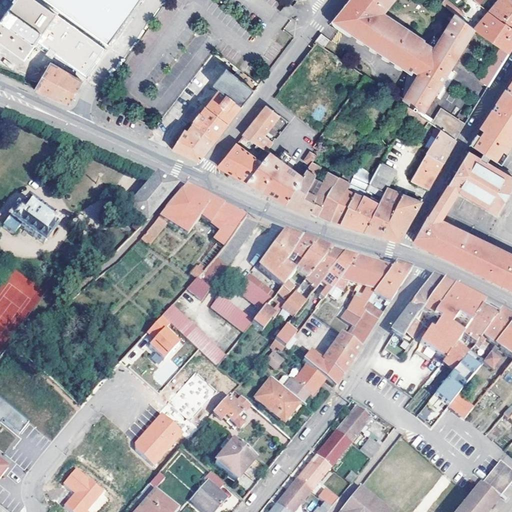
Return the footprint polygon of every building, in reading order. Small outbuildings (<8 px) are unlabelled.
[(87,75),(119,29),(77,0),(18,0),(12,9),(9,8),(1,19),(3,21),(0,25),(0,38),(25,56),(37,39),(87,75)] [(77,0),(119,29),(138,0),(77,0)] [(296,7),(287,0),(281,9),(290,16),(296,7)] [(425,112),(474,30),(455,15),(439,42),(434,51),(427,47),(423,44),(425,42),(421,39),(419,39),(415,36),(415,33),(409,30),(406,29),(403,28),(402,24),(397,20),(394,20),(392,19),(390,16),(383,10),(386,7),(388,8),(394,0),(348,0),(344,5),(346,7),(334,22),(339,25),(344,29),(344,33),(350,36),(352,35),(356,39),(356,41),(361,45),(363,44),(368,47),(369,51),(374,54),(376,53),(378,55),(380,57),(380,59),(387,63),(388,63),(393,66),(392,69),(399,72),(400,72),(405,75),(403,95),(406,97),(404,100),(425,112)] [(463,0),(483,16),(486,12),(476,3),(472,0),(463,0)] [(511,1),(510,0),(499,0),(500,1),(491,15),(511,27),(511,1)] [(332,20),(334,22),(346,7),(344,5),(332,20)] [(474,30),(477,26),(457,11),(454,14),(455,15),(474,30)] [(511,49),(511,27),(491,15),(486,12),(483,16),(477,26),(474,30),(510,53),(511,49)] [(322,33),(316,41),(324,47),(330,38),(322,33)] [(433,38),(427,47),(434,51),(439,42),(433,38)] [(55,98),(69,104),(83,82),(52,63),(37,90),(55,98)] [(186,129),(174,149),(199,161),(239,109),(255,89),(227,67),(214,84),(220,89),(189,130),(186,129)] [(481,82),(489,87),(494,79),(486,74),(481,82)] [(511,81),(506,89),(493,110),(501,116),(492,130),(484,125),(471,144),(484,153),(490,157),(497,161),(503,152),(506,153),(511,144),(511,81)] [(253,122),(271,132),(283,117),(267,105),(253,122)] [(441,109),(433,123),(456,140),(465,124),(441,109)] [(493,110),(484,125),(492,130),(501,116),(493,110)] [(420,124),(425,127),(430,121),(424,118),(420,124)] [(428,151),(443,162),(449,152),(456,140),(433,123),(430,121),(425,127),(415,141),(428,151)] [(268,136),(271,132),(253,122),(248,128),(244,133),(245,135),(247,136),(258,143),(263,147),(270,138),(268,136)] [(410,137),(415,141),(425,127),(420,124),(410,137)] [(247,182),(263,161),(237,144),(218,166),(237,176),(247,182)] [(267,149),(263,147),(260,151),(259,152),(266,157),(270,152),(267,149)] [(490,157),(484,153),(480,158),(467,150),(454,171),(457,173),(432,213),(430,213),(415,242),(511,288),(511,253),(441,218),(458,189),(463,192),(497,212),(511,187),(511,177),(487,163),(490,157)] [(436,175),(443,162),(428,151),(411,182),(429,189),(436,175)] [(285,203),(304,175),(270,152),(266,157),(263,161),(247,182),(275,197),(285,203)] [(306,171),(312,162),(316,156),(310,152),(305,160),(308,162),(303,169),(306,171)] [(503,152),(497,161),(502,164),(508,155),(506,153),(503,152)] [(356,175),(371,183),(382,164),(368,155),(358,172),(356,175)] [(320,167),(312,162),(306,171),(304,175),(285,203),(301,211),(309,216),(312,210),(326,189),(338,177),(328,173),(322,182),(314,194),(306,189),(314,177),(320,167)] [(386,192),(387,189),(396,173),(382,164),(371,183),(386,192)] [(363,194),(367,188),(371,183),(356,175),(351,182),(347,190),(362,195),(363,194)] [(128,208),(145,223),(177,186),(156,176),(128,208)] [(322,182),(314,177),(306,189),(314,194),(322,182)] [(331,220),(341,223),(362,195),(347,190),(351,182),(338,177),(326,189),(312,210),(331,220)] [(382,198),(386,192),(371,183),(367,188),(382,198)] [(213,238),(224,247),(246,219),(217,203),(185,187),(141,240),(149,246),(167,223),(186,237),(200,219),(217,233),(213,238)] [(379,203),(365,231),(382,236),(399,241),(421,201),(387,189),(386,192),(382,198),(379,203)] [(359,229),(365,231),(379,203),(363,194),(362,195),(341,223),(359,229)] [(19,210),(17,207),(3,228),(13,235),(20,227),(33,237),(34,237),(44,244),(58,224),(26,200),(19,210)] [(197,279),(195,280),(212,293),(265,226),(246,219),(224,247),(206,269),(202,273),(197,279)] [(106,252),(111,257),(142,227),(137,223),(106,252)] [(283,265),(287,260),(301,240),(285,233),(259,268),(283,287),(287,281),(293,273),(283,265)] [(295,266),(297,268),(316,245),(304,241),(301,240),(287,260),(293,265),(296,261),(298,262),(295,266)] [(327,250),(316,245),(297,268),(295,272),(297,274),(299,272),(307,279),(331,251),(327,250)] [(293,319),(321,284),(344,255),(339,254),(331,251),(307,279),(282,310),(293,319)] [(323,301),(327,297),(356,259),(347,256),(344,255),(321,284),(327,288),(319,298),(323,301)] [(365,304),(373,294),(391,270),(371,264),(356,259),(327,297),(336,304),(343,296),(350,285),(354,287),(352,289),(354,291),(356,288),(363,290),(347,312),(354,318),(359,311),(364,304),(365,304)] [(202,273),(206,269),(199,264),(196,268),(202,273)] [(386,303),(389,305),(412,271),(399,266),(395,265),(391,270),(373,294),(387,299),(386,303)] [(191,275),(197,279),(202,273),(196,268),(191,275)] [(272,300),(276,295),(252,273),(248,279),(251,281),(272,300)] [(415,312),(420,315),(443,281),(440,279),(433,276),(414,302),(419,306),(415,312)] [(242,294),(264,309),(269,303),(272,300),(251,281),(242,294)] [(283,287),(277,293),(285,299),(294,287),(287,281),(283,287)] [(427,318),(431,321),(454,287),(446,283),(443,281),(420,315),(427,318)] [(454,287),(431,321),(425,325),(425,326),(431,330),(422,342),(446,360),(455,347),(462,336),(480,309),(484,303),(457,289),(454,287)] [(251,325),(254,321),(220,297),(211,310),(244,334),(251,325)] [(254,321),(251,325),(261,333),(270,322),(272,323),(276,317),(268,310),(272,305),(269,303),(264,309),(254,321)] [(383,316),(365,304),(364,304),(359,311),(365,314),(378,323),(383,316)] [(178,332),(188,320),(172,305),(162,317),(170,325),(178,332)] [(408,332),(420,315),(415,312),(409,309),(406,312),(399,322),(391,332),(403,340),(408,332)] [(475,345),(477,341),(495,317),(491,315),(480,309),(462,336),(475,345)] [(489,341),(496,346),(511,324),(511,319),(510,318),(499,312),(495,317),(477,341),(485,347),(489,341)] [(360,321),(374,330),(378,323),(365,314),(360,321)] [(420,315),(408,332),(414,337),(427,318),(420,315)] [(164,331),(170,325),(162,317),(152,327),(159,335),(164,331)] [(178,332),(186,340),(197,329),(188,320),(178,332)] [(356,327),(369,336),(374,330),(360,321),(356,327)] [(495,347),(511,358),(511,324),(496,346),(495,347)] [(149,330),(157,338),(159,335),(152,327),(149,330)] [(352,334),(365,343),(369,336),(356,327),(352,334)] [(226,357),(197,329),(186,340),(216,368),(226,357)] [(274,343),(285,350),(295,337),(285,329),(274,343)] [(178,345),(164,331),(159,335),(157,338),(149,346),(163,360),(178,345)] [(347,341),(360,350),(365,343),(352,334),(347,341)] [(349,367),(360,350),(347,341),(341,337),(322,363),(315,373),(323,379),(326,381),(335,388),(349,367)] [(453,374),(461,363),(465,358),(467,355),(455,347),(446,360),(442,364),(453,374)] [(483,364),(491,369),(498,360),(493,356),(495,354),(492,352),(483,364)] [(274,354),(266,365),(277,374),(286,364),(274,354)] [(307,367),(315,373),(322,363),(309,354),(303,364),(307,367)] [(435,396),(448,406),(457,396),(460,392),(452,385),(456,379),(465,386),(479,369),(465,358),(461,363),(453,374),(435,396)] [(317,386),(323,379),(315,373),(307,367),(294,383),(291,381),(284,391),(300,403),(302,405),(309,396),(308,395),(311,392),(314,395),(320,388),(317,386)] [(195,373),(169,402),(171,404),(197,375),(195,373)] [(183,434),(190,439),(199,429),(190,421),(216,392),(197,375),(171,404),(169,402),(160,413),(162,415),(183,434)] [(317,386),(320,388),(326,381),(323,379),(317,386)] [(292,413),(300,403),(284,391),(270,380),(254,400),(272,414),(274,412),(285,421),(292,413)] [(235,391),(214,413),(222,420),(225,415),(229,419),(227,422),(236,430),(239,427),(241,428),(245,424),(238,418),(243,412),(245,413),(251,405),(241,396),(236,403),(232,400),(237,393),(235,391)] [(0,423),(3,419),(1,417),(4,413),(6,415),(23,429),(32,417),(0,392),(0,423)] [(465,419),(473,408),(457,396),(448,406),(465,419)] [(336,432),(351,444),(364,428),(367,431),(374,424),(355,408),(347,418),(336,432)] [(154,467),(183,434),(162,415),(135,444),(136,451),(154,467)] [(507,430),(511,424),(511,423),(509,421),(505,416),(499,422),(507,430)] [(337,462),(351,444),(336,432),(327,443),(316,456),(331,469),(337,462)] [(106,433),(86,456),(112,478),(122,466),(122,460),(113,453),(115,451),(108,445),(113,439),(106,433)] [(220,449),(224,453),(233,442),(229,438),(220,449)] [(370,460),(380,448),(370,440),(360,452),(370,460)] [(233,442),(224,453),(215,464),(236,482),(254,460),(233,442)] [(315,488),(331,469),(316,456),(306,468),(296,481),(311,493),(315,488)] [(331,469),(335,471),(340,465),(337,462),(331,469)] [(459,511),(488,511),(511,483),(511,472),(500,463),(474,495),(459,511)] [(102,493),(76,471),(64,485),(75,495),(76,496),(73,500),(72,499),(65,507),(70,511),(89,511),(88,511),(102,493)] [(351,484),(357,477),(352,473),(346,480),(351,484)] [(191,503),(201,511),(214,511),(226,499),(217,493),(224,485),(211,474),(204,482),(207,484),(191,503)] [(276,505),(285,511),(295,511),(311,493),(296,481),(286,493),(276,505)] [(391,511),(360,487),(340,511),(391,511)] [(331,510),(338,501),(326,490),(318,499),(324,504),(331,510)] [(175,511),(177,510),(156,492),(138,511),(175,511)]
